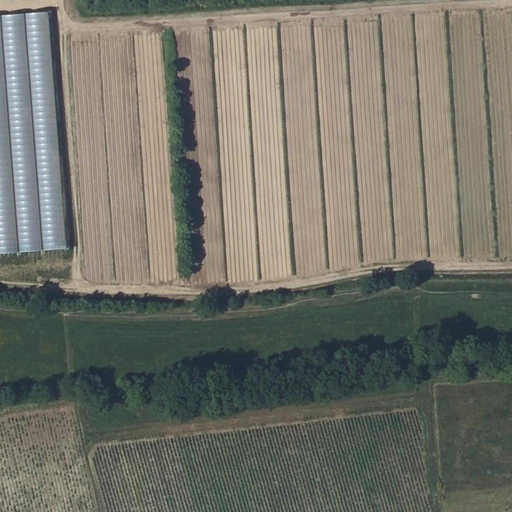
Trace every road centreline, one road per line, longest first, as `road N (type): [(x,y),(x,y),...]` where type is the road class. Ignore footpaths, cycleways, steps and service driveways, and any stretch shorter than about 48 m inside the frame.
road 1 (track): [(511,266),(398,266),(212,291),(0,285)]
road 2 (track): [(78,288),(60,0)]
